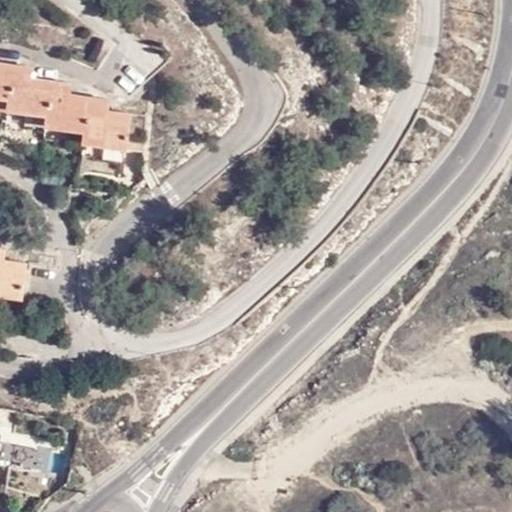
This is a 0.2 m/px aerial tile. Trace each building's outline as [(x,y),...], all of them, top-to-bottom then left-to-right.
[(0,90),(9,92),(15,61),(0,58),(0,90)] [(15,61),(9,92),(8,102),(47,109),(52,77),(33,74),(34,65),(15,61)] [(52,77),(47,109),(46,118),(86,125),(90,94),(70,91),(72,81),(52,77)] [(90,94),(86,125),(84,135),(125,140),(130,111),(109,107),(110,97),(90,94)] [(0,247),(0,289),(22,292),(26,262),(4,258),(5,248),(0,247)]
